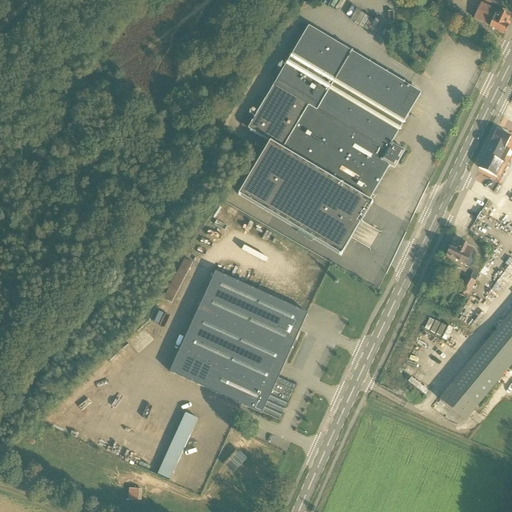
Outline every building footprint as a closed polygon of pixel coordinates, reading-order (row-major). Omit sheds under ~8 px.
[(511,17),(498,11),(481,3),(473,19),(505,35),(509,26),(507,25),(511,17)] [(378,34),(384,24),(352,5),(346,15),(378,34)] [(242,125),(269,142),(239,195),(341,256),(373,203),(369,201),(390,166),(394,169),(405,152),(391,144),(421,94),(302,23),(287,49),(293,53),(254,119),(248,115),(242,125)] [(497,130),(488,149),(502,156),(506,158),(510,149),(506,148),(511,137),(497,130)] [(479,168),(496,178),(506,158),(502,156),(488,149),(479,168)] [(451,248),(447,257),(465,265),(471,268),(474,262),(473,251),(472,250),(472,249),(467,246),(467,245),(463,243),(462,244),(456,241),(452,249),(451,248)] [(193,264),(184,259),(163,299),(172,304),(193,264)] [(467,277),(460,290),(468,294),(475,281),(480,273),(474,270),(470,278),(467,277)] [(216,271),(171,370),(262,412),(277,420),(293,386),(295,387),(295,386),(278,379),(308,314),(216,271)] [(511,313),(452,385),(440,400),(465,421),(511,364),(511,313)] [(186,413),(157,476),(169,481),(198,419),(186,413)] [(141,501),(142,490),(129,488),(128,500),(141,501)]
